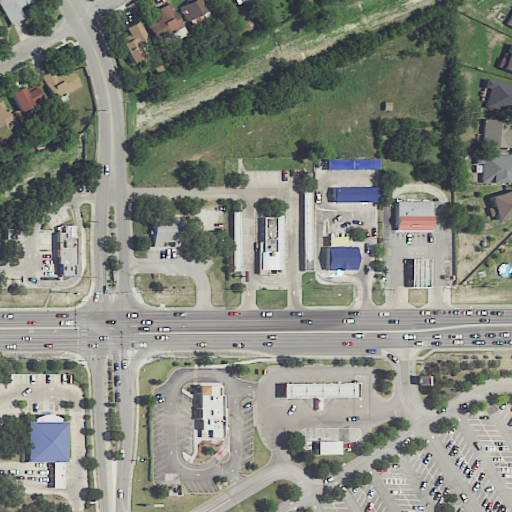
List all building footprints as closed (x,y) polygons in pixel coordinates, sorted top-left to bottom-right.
[(0,0),(0,5),(9,25),(23,18),(18,8),(30,2),(28,0),(0,0)] [(210,12),(203,0),(187,0),(188,3),(180,7),(187,22),(210,12)] [(161,17),(154,21),(160,33),(168,29),(174,40),(186,34),(170,2),(157,9),(161,17)] [(130,63),(144,57),(138,43),(146,40),(137,21),(124,27),(130,39),(121,43),(130,63)] [(511,44),(506,43),(498,68),(511,72),(511,44)] [(41,74),(50,98),(79,87),(72,69),(56,75),(54,69),(41,74)] [(511,83),(484,77),(482,87),(488,88),(484,105),(511,112),(511,83)] [(25,92),(22,86),(9,93),(20,111),(42,99),(35,87),(25,92)] [(0,99),(0,125),(11,120),(1,99),(0,99)] [(511,147),(511,121),(483,121),(482,147),(511,147)] [(481,182),(511,181),(511,154),(475,155),(475,164),(481,164),(481,182)] [(310,270),(310,190),(302,190),(303,270),(310,270)] [(489,197),(492,206),(489,207),(493,222),(511,215),(511,194),(510,190),(489,197)] [(430,228),(430,201),(394,201),(393,227),(430,228)] [(240,268),(239,209),(230,209),(231,269),(240,268)] [(282,271),(281,210),(258,210),(258,271),(282,271)] [(183,247),(183,219),(151,219),(151,247),(183,247)] [(59,274),(58,263),(56,263),(55,227),(58,227),(58,225),(74,225),(75,266),(72,266),(72,274),(59,274)] [(354,247),(344,247),(344,236),(325,237),(325,270),(355,270),(354,247)] [(426,286),(427,260),(410,260),(409,286),(426,286)] [(280,383),(280,396),(356,396),(357,382),(280,383)] [(221,437),(221,395),(217,395),(217,386),(196,386),(197,419),(199,419),(199,437),(221,437)] [(25,421),(25,461),(67,461),(67,421),(25,421)] [(314,441),(314,454),(342,454),(342,441),(314,441)]
